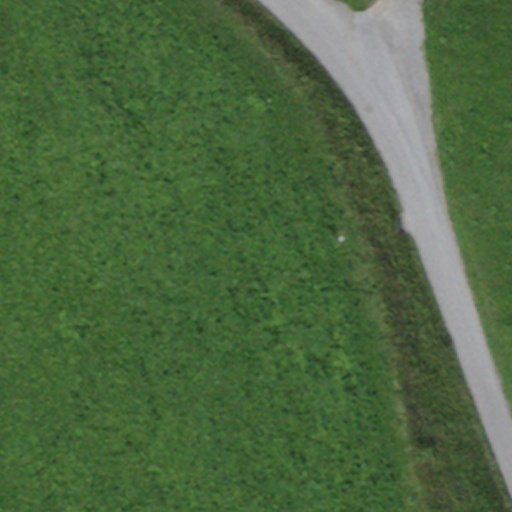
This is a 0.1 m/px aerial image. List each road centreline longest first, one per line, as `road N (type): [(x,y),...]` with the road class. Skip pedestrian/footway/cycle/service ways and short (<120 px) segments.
road 1 (track): [(390,116),(511,455)]
road 2 (track): [(274,0),(390,116)]
